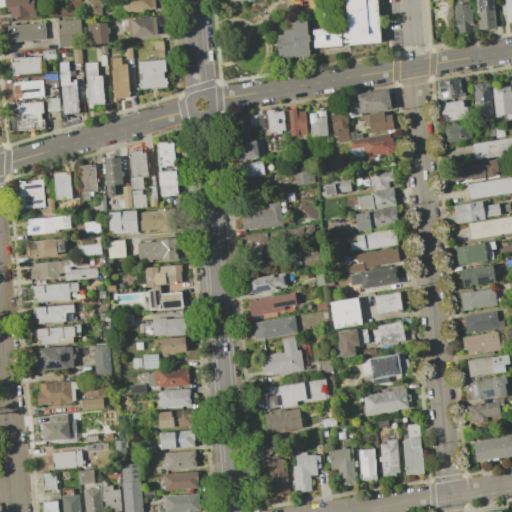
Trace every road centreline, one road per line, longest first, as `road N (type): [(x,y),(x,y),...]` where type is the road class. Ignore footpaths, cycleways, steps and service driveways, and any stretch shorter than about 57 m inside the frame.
road 1 (residential): [(413,67),(448,493)]
road 2 (residential): [(203,117),(234,511)]
road 3 (residential): [(213,101),(413,67)]
road 4 (residential): [(0,164),(190,109)]
road 5 (residential): [(0,326),(15,511)]
